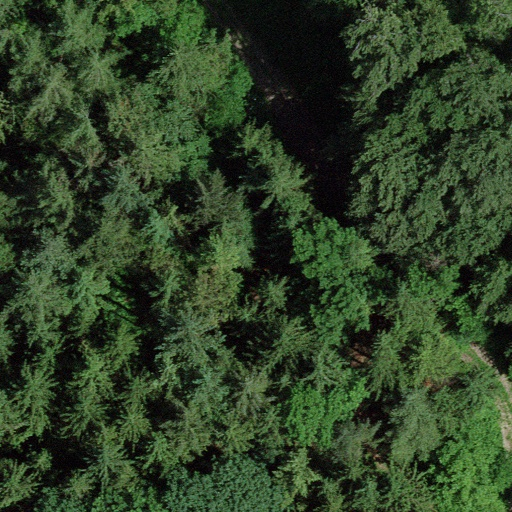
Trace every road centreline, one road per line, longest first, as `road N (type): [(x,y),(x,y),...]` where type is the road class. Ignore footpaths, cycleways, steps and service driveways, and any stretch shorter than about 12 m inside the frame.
road 1 (track): [(222,0),(327,163),(511,394)]
road 2 (track): [(391,0),(409,72),(409,140),(391,166),(354,189)]
